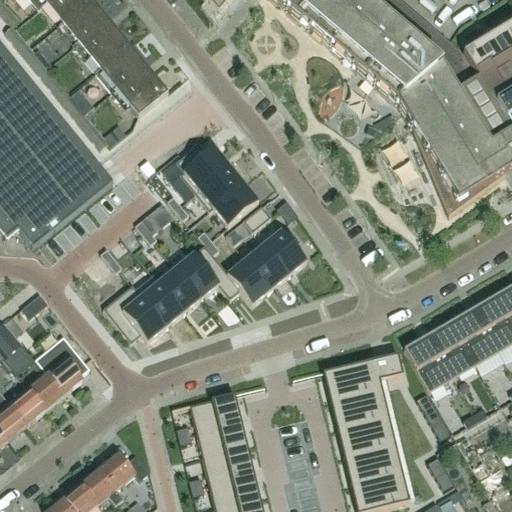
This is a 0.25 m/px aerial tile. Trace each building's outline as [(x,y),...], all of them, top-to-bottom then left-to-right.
[(23,0),(33,11),(40,5),(46,0),(23,0)] [(85,0),(46,0),(40,5),(59,28),(89,4),(85,0)] [(198,0),(215,20),(216,19),(232,0),(198,0)] [(446,221),(499,182),(511,174),(511,143),(461,59),(391,0),(263,0),(394,111),(446,221)] [(89,4),(59,28),(78,52),(108,27),(89,4)] [(16,23),(0,5),(0,20),(9,30),(16,23)] [(108,27),(78,52),(97,75),(127,50),(108,27)] [(511,27),(461,59),(511,143),(511,27)] [(28,54),(9,30),(1,36),(20,60),(28,54)] [(127,50),(97,75),(89,81),(108,104),(115,98),(146,74),(127,50)] [(0,171),(59,125),(0,52),(0,171)] [(28,54),(20,60),(39,83),(47,77),(48,76),(45,72),(49,69),(36,53),(31,57),(28,54)] [(165,98),(146,74),(115,98),(135,122),(165,98)] [(47,77),(39,83),(58,107),(65,100),(47,77)] [(331,99),(363,123),(375,108),(343,84),(331,99)] [(65,100),(58,107),(77,130),(84,124),(65,100)] [(84,124),(77,130),(97,155),(104,149),(105,149),(107,151),(125,138),(117,128),(99,142),(84,124)] [(59,125),(0,171),(0,239),(2,243),(13,234),(30,253),(62,227),(110,188),(59,125)] [(382,148),(395,166),(413,154),(401,136),(382,148)] [(192,200),(226,172),(211,153),(204,160),(196,150),(173,168),(181,178),(177,181),(192,200)] [(173,168),(161,178),(183,207),(192,200),(177,181),(181,178),(173,168)] [(226,172),(192,200),(206,217),(240,189),(226,172)] [(256,208),(240,189),(206,217),(207,218),(211,215),(225,233),(256,208)] [(172,216),(178,211),(171,202),(164,207),(172,216)] [(186,220),(178,211),(172,216),(180,226),(186,220)] [(259,212),(240,227),(249,238),(268,223),(259,212)] [(146,220),(139,226),(146,235),(150,240),(157,234),(146,220)] [(140,241),(146,235),(139,226),(132,231),(140,241)] [(260,251),(285,282),(304,267),(291,252),(297,248),(286,234),(281,239),(279,236),(260,251)] [(150,240),(146,235),(140,241),(148,250),(154,245),(150,240)] [(239,245),(230,235),(222,241),(231,251),(239,245)] [(201,237),(195,242),(202,251),(209,246),(201,237)] [(209,246),(202,251),(210,261),(216,255),(209,246)] [(202,251),(173,274),(198,305),(215,291),(209,282),(220,273),(202,251)] [(260,251),(243,266),(268,296),(285,282),(260,251)] [(105,269),(111,264),(104,254),(98,260),(105,269)] [(119,273),(111,264),(105,269),(113,278),(119,273)] [(225,280),(220,273),(209,282),(215,291),(227,305),(237,297),(249,311),(268,296),(243,266),(225,280)] [(150,280),(149,281),(180,319),(198,305),(173,274),(156,288),(150,280)] [(130,291),(129,291),(163,333),(180,319),(149,281),(133,294),(130,291)] [(511,290),(508,293),(494,301),(511,332),(511,290)] [(144,348),(163,333),(129,291),(100,315),(128,349),(138,341),(144,348)] [(480,309),(471,314),(472,316),(496,357),(511,347),(511,332),(494,301),(480,309)] [(462,319),(448,328),(473,370),(496,357),(472,316),(471,314),(462,319)] [(1,328),(13,342),(21,336),(8,322),(1,328)] [(0,329),(0,363),(2,366),(14,356),(20,351),(13,342),(1,328),(0,329)] [(448,328),(434,336),(425,341),(426,343),(450,384),(473,370),(448,328)] [(426,343),(425,341),(416,346),(401,355),(426,397),(450,384),(426,343)] [(44,380),(60,401),(80,385),(78,382),(87,375),(61,342),(32,366),(44,380)] [(374,366),(372,366),(377,387),(383,386),(400,382),(395,361),(374,366)] [(377,387),(372,366),(330,376),(320,379),(320,380),(321,381),(327,380),(334,405),(327,407),(327,408),(379,396),(377,387)] [(44,380),(25,395),(42,416),(60,401),(44,380)] [(25,395),(7,410),(23,431),(42,416),(25,395)] [(386,423),(379,396),(327,408),(327,409),(334,408),(340,433),(334,435),(334,436),(386,423)] [(421,418),(432,412),(424,398),(413,405),(421,418)] [(187,411),(193,437),(238,426),(232,400),(187,411)] [(0,440),(5,446),(23,431),(7,410),(0,401),(0,440)] [(440,426),(432,412),(421,418),(429,432),(440,426)] [(471,419),(475,426),(485,420),(481,413),(471,419)] [(464,432),(475,426),(471,419),(460,425),(464,432)] [(341,464),(393,451),(386,423),(334,436),(334,437),(341,436),(347,461),(340,463),(341,464)] [(238,426),(193,437),(199,463),(244,452),(238,426)] [(448,440),(440,426),(429,432),(438,446),(448,440)] [(173,435),(175,442),(187,439),(185,432),(173,435)] [(187,439),(175,442),(177,450),(189,447),(187,439)] [(399,479),(393,451),(341,464),(341,465),(348,464),(354,489),(347,491),(347,492),(399,479)] [(199,463),(206,489),(251,478),(244,452),(199,463)] [(133,461),(122,469),(115,460),(96,475),(120,504),(121,503),(114,495),(132,480),(137,486),(147,478),(133,461)] [(432,482),(443,476),(435,462),(424,468),(432,482)] [(480,466),(470,472),(475,482),(485,500),(508,487),(498,469),(486,476),(480,466)] [(120,504),(96,475),(77,491),(94,511),(105,502),(113,510),(120,504)] [(451,489),(443,476),(432,482),(441,496),(451,489)] [(206,489),(211,511),(226,511),(257,505),(251,478),(206,489)] [(406,507),(399,479),(347,492),(348,493),(354,492),(359,511),(392,511),(407,509),(406,507)] [(186,486),(188,494),(200,491),(198,483),(186,486)] [(77,491),(59,505),(64,511),(92,511),(94,511),(77,491)] [(200,491),(188,494),(190,502),(202,499),(200,491)] [(151,493),(150,494),(128,511),(155,511),(156,511),(151,493)] [(452,511),(446,501),(434,508),(436,511),(452,511)]
